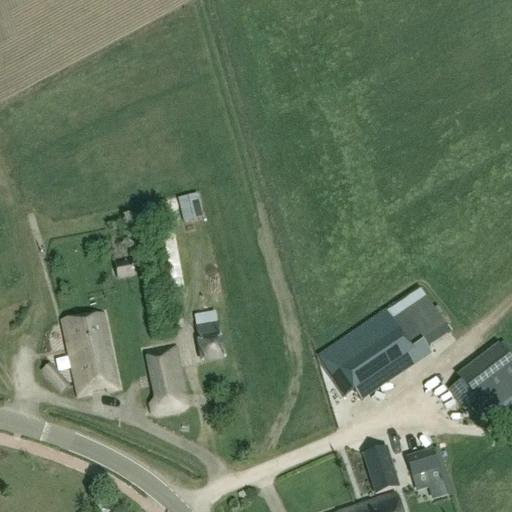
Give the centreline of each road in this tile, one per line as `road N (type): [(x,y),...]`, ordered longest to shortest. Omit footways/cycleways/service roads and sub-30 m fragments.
road 1 (track): [(380,420),(217,490),(191,511)]
road 2 (tertiary): [(180,511),(157,489),(78,444),(0,420)]
road 3 (track): [(511,301),(380,420)]
